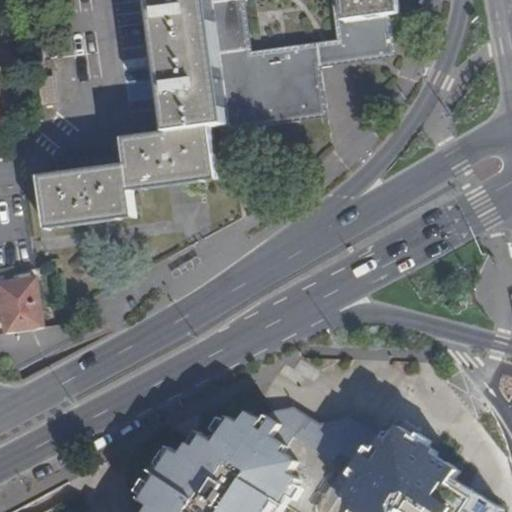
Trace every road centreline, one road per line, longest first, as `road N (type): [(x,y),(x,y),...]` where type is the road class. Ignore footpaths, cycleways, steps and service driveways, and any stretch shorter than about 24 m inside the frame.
road 1 (primary): [(328,229),(17,408)]
road 2 (primary): [(0,466),(310,304)]
road 3 (primary): [(462,0),(419,114),(328,229)]
road 4 (primary): [(310,304),(511,201)]
road 5 (primary): [(511,127),(328,229)]
road 6 (primary): [(310,304),(455,333)]
road 7 (residential): [(455,333),(477,399),(511,442)]
